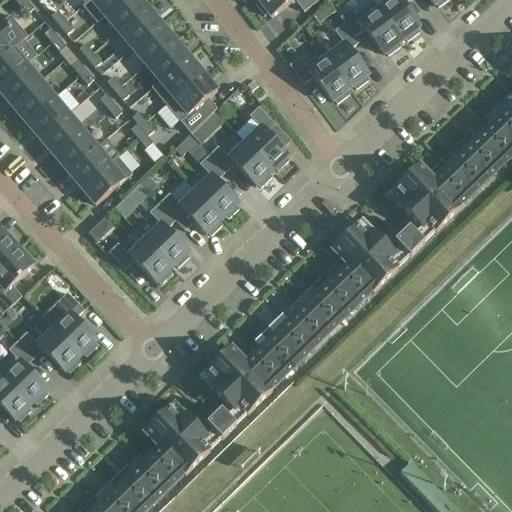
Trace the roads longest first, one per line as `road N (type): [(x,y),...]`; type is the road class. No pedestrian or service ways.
road 1 (residential): [(156,352),(344,170)]
road 2 (residential): [(156,352),(0,178)]
road 3 (residential): [(344,170),(511,8)]
road 4 (residential): [(212,0),(344,170)]
road 5 (residential): [(0,500),(156,352)]
